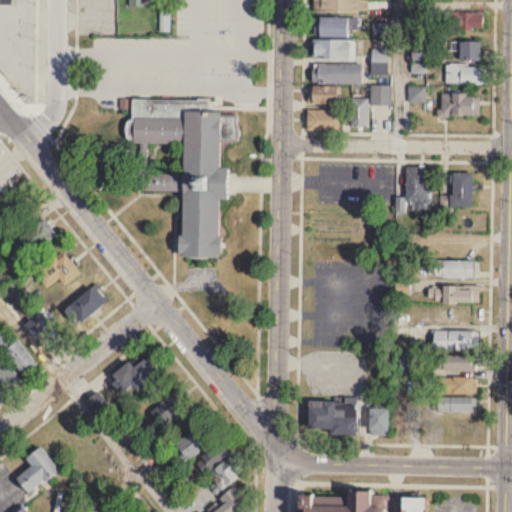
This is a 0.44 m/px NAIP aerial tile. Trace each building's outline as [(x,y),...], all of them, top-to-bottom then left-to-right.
[(312,0),(313,13),(369,13),(368,0),(312,0)] [(484,13),(445,12),(444,30),(484,31),(484,13)] [(314,37),(347,37),(347,18),(314,18),(314,37)] [(312,41),(312,60),(354,60),(354,41),(312,41)] [(454,61),(479,61),(479,43),(454,43),(454,61)] [(388,50),(372,50),(372,77),(388,77),(388,50)] [(360,84),(360,65),(312,65),(312,84),(360,84)] [(484,66),(447,66),(447,85),(484,85),(484,66)] [(350,129),(369,129),(369,107),(391,107),(391,86),(371,86),(371,100),(350,100),(350,129)] [(309,105),(337,105),(337,87),(309,87),(309,105)] [(425,102),(424,88),(408,89),(409,103),(425,102)] [(479,117),(479,94),(441,94),(441,117),(479,117)] [(306,132),(339,132),(339,111),(306,111),(306,132)] [(405,167),(405,211),(429,211),(429,167),(405,167)] [(451,196),(442,196),(442,209),(472,209),(472,174),(451,174),(451,196)] [(432,240),(432,258),(472,258),(472,240),(432,240)] [(69,285),(84,274),(70,251),(40,271),(51,288),(65,279),(69,285)] [(428,257),(473,257),(473,275),(443,275),(443,272),(428,272),(428,257)] [(443,282),(479,283),(479,299),(456,299),(456,301),(443,301),(443,298),(435,298),(435,295),(428,294),(428,285),(443,286),(443,282)] [(83,326),(114,302),(100,285),(70,308),(83,326)] [(439,321),(472,321),(472,310),(439,310),(439,321)] [(57,325),(44,311),(28,327),(40,340),(57,325)] [(432,328),(477,328),(476,344),(463,344),(463,346),(432,346),(432,328)] [(25,375),(40,366),(25,340),(17,344),(11,334),(3,340),(25,375)] [(397,352),(397,372),(419,372),(419,352),(397,352)] [(439,352),(471,353),(471,359),(476,359),(476,368),(439,367),(439,352)] [(23,380),(3,353),(0,355),(0,377),(10,390),(23,380)] [(134,362),(114,382),(132,399),(165,367),(154,356),(141,369),(134,362)] [(438,374),(476,375),(476,390),(437,389),(438,374)] [(193,404),(181,390),(155,413),(167,427),(193,404)] [(89,401),(102,420),(116,411),(103,392),(89,401)] [(438,393),(476,394),(476,409),(438,408),(438,393)] [(355,403),(306,403),(306,434),(354,435),(355,403)] [(389,436),(389,409),(367,409),(367,436),(389,436)] [(79,463),(97,453),(78,419),(61,429),(79,463)] [(222,439),(210,424),(182,444),(194,460),(222,439)] [(201,464),(226,493),(250,471),(226,443),(201,464)] [(21,478),(35,495),(64,471),(45,447),(30,459),(36,466),(21,478)]
